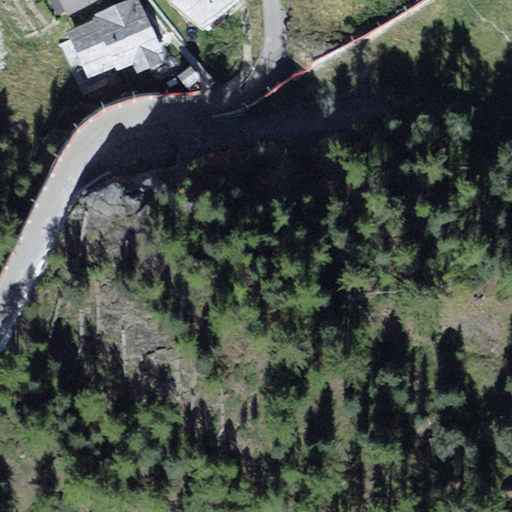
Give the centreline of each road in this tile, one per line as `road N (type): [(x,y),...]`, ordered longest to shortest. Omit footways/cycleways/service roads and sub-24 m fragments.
road 1 (track): [(269,67),(260,103),(123,363),(19,511)]
road 2 (track): [(269,67),(210,103),(123,104),(90,122),(71,148),(0,313)]
